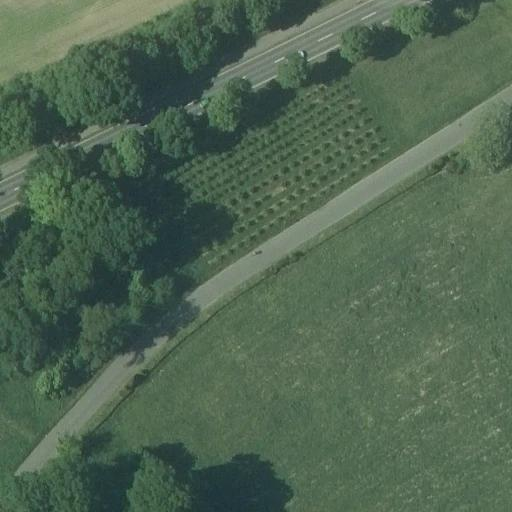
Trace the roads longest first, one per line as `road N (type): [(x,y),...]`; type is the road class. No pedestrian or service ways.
road 1 (residential): [(511,96),(172,324),(0,511)]
road 2 (secondary): [(403,0),(0,199)]
